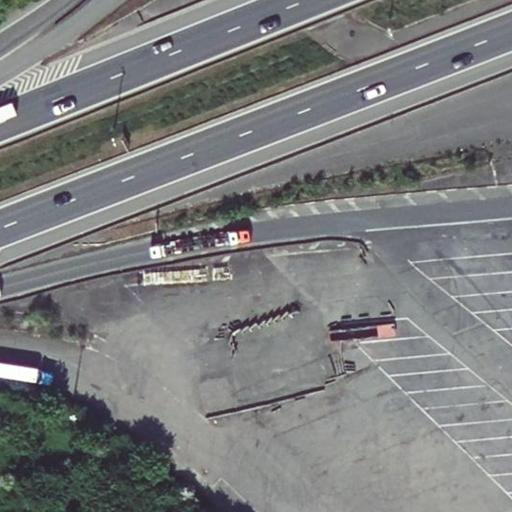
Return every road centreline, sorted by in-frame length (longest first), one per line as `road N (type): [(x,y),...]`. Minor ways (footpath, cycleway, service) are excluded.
road 1 (motorway): [(0,227),(511,30)]
road 2 (motorway): [(0,287),(204,239),(368,217)]
road 3 (motorway): [(307,0),(0,121)]
road 4 (motorway): [(102,0),(0,67)]
